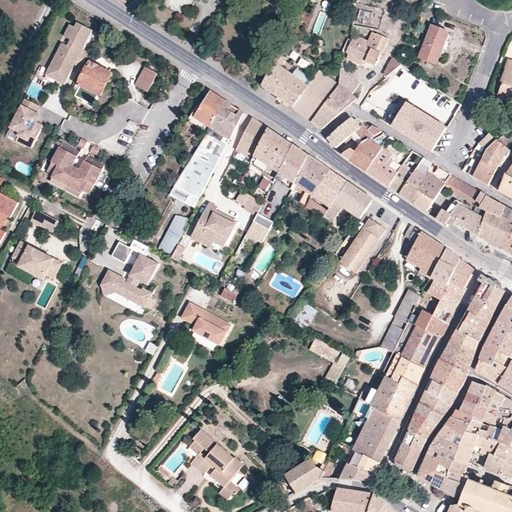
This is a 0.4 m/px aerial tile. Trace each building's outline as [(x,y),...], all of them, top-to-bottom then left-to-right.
[(75,65),(82,68),(89,53),(83,50),(92,31),(77,23),(75,27),(70,25),(64,37),(71,40),(68,46),(62,44),(49,69),(60,75),(57,81),(65,85),(75,65)] [(367,36),(369,29),(354,26),(352,34),(358,35),(358,34),(367,36)] [(437,64),(449,32),(432,26),(419,57),(437,64)] [(354,35),(346,51),(348,52),(347,57),(362,64),(364,59),(375,64),(387,38),(373,32),(368,41),(354,35)] [(320,70),(308,86),(280,65),(285,58),(279,54),(262,85),(274,94),(281,98),(286,102),(293,106),(312,120),(340,85),(320,70)] [(511,59),(508,58),(504,68),(505,68),(500,81),(502,81),(497,95),(511,101),(511,98),(511,59)] [(101,95),(113,72),(88,59),(75,83),(80,86),(74,96),(91,105),(97,94),(101,95)] [(301,59),(297,66),(306,71),(310,64),(301,59)] [(402,66),(393,59),(384,75),(387,79),(402,66)] [(147,93),(157,74),(145,67),(135,86),(147,93)] [(57,81),(60,75),(49,69),(46,76),(57,81)] [(340,85),(352,94),(360,83),(341,69),(340,85)] [(353,102),(357,98),(352,94),(340,85),(312,120),(324,128),(353,102)] [(211,91),(210,91),(195,116),(211,127),(226,101),(220,97),(211,91)] [(40,109),(41,106),(24,97),(20,104),(8,127),(10,128),(7,135),(14,139),(14,140),(29,147),(34,138),(41,125),(36,122),(40,114),(38,113),(40,109)] [(243,113),(226,101),(211,127),(230,139),(237,126),(243,113)] [(431,150),(445,127),(406,103),(392,126),(431,150)] [(361,127),(352,117),(329,138),(337,148),(351,136),(356,131),(361,128),(361,127)] [(268,129),(253,118),(246,131),(237,149),(253,160),(268,129)] [(363,124),(361,127),(361,128),(356,131),(365,141),(370,139),(370,138),(371,139),(374,138),(376,135),(383,131),(373,125),(370,130),(363,124)] [(269,130),(268,129),(253,160),(251,163),(276,179),(277,178),(280,172),(294,145),(269,130)] [(365,141),(356,131),(351,136),(359,145),(365,141)] [(227,145),(208,132),(208,133),(170,196),(196,208),(227,145)] [(370,139),(365,141),(359,145),(343,154),(368,172),(383,149),(385,145),(383,144),(386,141),(392,137),(385,132),(383,135),(376,140),(374,138),(371,139),(370,138),(370,139)] [(499,140),(490,133),(479,144),(487,150),(499,140)] [(87,141),(81,139),(78,145),(83,148),(87,141)] [(509,148),(499,140),(487,150),(483,160),(482,160),(498,168),(509,148)] [(72,165),(80,151),(61,142),(45,172),(53,176),(50,180),(79,196),(82,190),(89,193),(104,164),(86,155),(79,168),(72,165)] [(100,148),(94,145),(91,151),(96,154),(100,148)] [(299,149),(294,145),(280,172),(277,178),(293,188),(296,183),(310,156),(306,153),(299,149)] [(393,155),(383,149),(368,172),(388,186),(403,166),(391,159),(393,155)] [(312,158),(310,156),(296,183),(293,188),(305,195),(300,202),(307,207),(311,200),(331,170),(321,163),(316,160),(312,158)] [(423,157),(416,169),(428,178),(432,162),(423,157)] [(469,173),(474,176),(482,160),(483,160),(477,157),(469,173)] [(474,176),(489,185),(498,168),(482,160),(474,176)] [(428,178),(420,191),(434,201),(448,182),(451,175),(432,162),(428,178)] [(404,163),(403,166),(388,186),(399,194),(415,170),(404,163)] [(428,178),(416,169),(415,170),(399,194),(407,199),(413,203),(420,191),(428,178)] [(336,173),(331,170),(311,200),(307,207),(323,218),(324,216),(328,211),(334,202),(348,181),(340,176),(336,173)] [(498,190),(511,198),(511,196),(511,176),(506,172),(505,172),(498,190)] [(458,179),(451,175),(448,182),(454,186),(458,179)] [(267,192),(272,183),(263,179),(259,188),(267,192)] [(478,199),(482,192),(458,179),(454,186),(478,199)] [(360,219),(374,199),(366,194),(361,191),(356,187),(348,181),(334,202),(328,211),(324,216),(333,222),(343,208),(360,219)] [(20,203),(0,191),(0,190),(2,186),(0,185),(0,245),(1,246),(8,233),(1,229),(0,228),(0,223),(5,215),(8,216),(12,218),(20,203)] [(262,203),(242,190),(236,200),(245,206),(243,209),(253,214),(255,211),(257,212),(262,203)] [(413,203),(427,212),(428,210),(434,201),(420,191),(413,203)] [(488,195),(482,192),(478,199),(477,201),(483,204),(488,195)] [(488,195),(483,204),(481,208),(488,212),(502,217),(506,206),(488,195)] [(485,219),(474,212),(458,203),(450,214),(442,209),(437,216),(436,218),(446,224),(451,216),(456,219),(468,229),(471,231),(471,232),(474,234),(476,235),(480,237),(488,241),(493,243),(502,217),(488,212),(485,219)] [(211,242),(224,217),(224,216),(216,211),(217,208),(209,204),(192,238),(200,243),(203,238),(211,242)] [(511,209),(506,206),(502,217),(493,243),(506,249),(511,235),(511,209)] [(488,212),(481,208),(477,207),(474,212),(485,219),(488,212)] [(61,222),(38,210),(33,222),(55,233),(61,222)] [(262,241),(274,221),(262,214),(250,234),(262,241)] [(0,228),(1,229),(8,216),(5,215),(0,223),(0,228)] [(238,222),(230,218),(225,216),(224,216),(224,217),(237,224),(238,222)] [(152,223),(140,244),(151,250),(170,260),(177,247),(191,220),(176,217),(174,220),(172,219),(160,226),(152,223)] [(224,248),(237,224),(224,217),(211,242),(214,243),(224,248)] [(370,219),(364,228),(341,262),(357,273),(380,239),(386,230),(370,219)] [(410,226),(404,236),(415,242),(406,259),(422,268),(420,272),(428,277),(431,279),(432,279),(433,278),(448,249),(434,240),(422,232),(421,232),(411,225),(410,226)] [(211,242),(203,238),(200,243),(209,247),(211,242)] [(65,263),(24,241),(16,257),(24,262),(21,266),(46,279),(49,274),(57,279),(65,263)] [(146,258),(151,250),(140,244),(136,242),(132,250),(121,244),(113,258),(126,265),(134,252),(143,256),(146,258)] [(177,247),(170,260),(177,264),(184,250),(177,247)] [(448,249),(433,278),(437,280),(449,286),(451,281),(462,260),(456,256),(448,249)] [(137,289),(141,282),(149,287),(161,265),(146,258),(143,256),(132,277),(134,278),(130,285),(126,283),(127,281),(110,272),(103,286),(106,296),(116,293),(137,305),(143,292),(137,289)] [(462,260),(451,281),(465,289),(475,270),(474,270),(462,260)] [(481,280),(485,283),(486,284),(490,279),(484,275),(481,280)] [(491,277),(490,279),(502,288),(503,288),(503,287),(503,286),(503,285),(502,284),(491,277)] [(437,280),(433,278),(432,279),(431,279),(428,285),(426,288),(431,291),(437,280)] [(486,284),(485,283),(477,296),(497,309),(506,291),(502,288),(490,279),(486,284)] [(465,289),(451,281),(449,286),(437,280),(431,291),(426,300),(421,297),(416,306),(434,316),(439,306),(454,314),(465,289)] [(237,293),(234,291),(225,286),(220,294),(233,301),(237,293)] [(421,297),(422,296),(409,289),(397,313),(381,346),(382,347),(393,352),(394,352),(400,339),(408,322),(416,306),(421,297)] [(146,310),(153,297),(143,292),(137,305),(146,310)] [(497,309),(477,296),(469,310),(489,324),(491,319),(494,314),(497,309)] [(318,311),(304,302),(304,301),(289,322),(301,329),(305,331),(318,311)] [(185,319),(198,326),(201,321),(194,317),(200,308),(192,304),(185,319)] [(511,307),(509,304),(499,321),(511,331),(511,329),(511,307)] [(434,316),(416,306),(408,322),(441,338),(444,335),(449,324),(434,316)] [(439,306),(434,316),(449,324),(454,314),(439,306)] [(233,326),(200,308),(194,317),(201,321),(198,326),(196,331),(222,346),(233,326)] [(489,324),(469,310),(463,321),(485,333),(489,324)] [(485,333),(463,321),(458,329),(480,341),(485,333)] [(511,331),(499,321),(495,329),(506,338),(503,345),(501,348),(501,349),(500,350),(511,356),(511,331)] [(441,338),(408,322),(400,339),(404,342),(401,349),(400,349),(398,354),(426,367),(428,365),(429,360),(431,357),(432,353),(434,350),(438,343),(441,338)] [(479,344),(480,341),(458,329),(453,338),(477,350),(478,348),(479,344)] [(483,353),(481,360),(493,365),(494,363),(495,362),(496,361),(497,358),(497,356),(498,354),(500,350),(501,349),(501,348),(503,345),(506,338),(495,329),(493,334),(490,338),(488,342),(486,347),(484,350),(483,353)] [(325,342),(317,338),(311,349),(325,356),(331,345),(325,342)] [(477,350),(453,338),(449,347),(474,358),(477,350)] [(146,352),(154,356),(158,347),(150,343),(146,352)] [(341,351),(331,345),(325,356),(335,361),(341,351)] [(469,373),(474,358),(449,347),(445,354),(442,359),(469,373)] [(359,360),(363,350),(358,351),(354,358),(359,360)] [(491,378),(501,383),(511,363),(511,356),(500,350),(498,354),(497,356),(497,358),(496,361),(495,362),(494,363),(493,365),(481,360),(477,370),(491,378)] [(426,367),(398,354),(387,376),(388,376),(387,377),(400,383),(404,377),(419,385),(423,375),(426,367)] [(469,373),(442,359),(439,365),(436,371),(432,379),(447,387),(458,393),(459,392),(462,387),(465,383),(465,381),(466,379),(469,373)] [(511,363),(501,383),(511,390),(511,363)] [(400,383),(387,377),(380,392),(374,389),(371,396),(363,392),(359,400),(401,421),(403,417),(410,404),(415,393),(419,385),(404,377),(400,383)] [(355,390),(357,383),(348,379),(345,387),(355,390)] [(430,385),(427,391),(441,398),(447,387),(432,379),(430,385)] [(475,382),(470,392),(483,397),(487,387),(475,382)] [(458,394),(458,393),(447,387),(441,398),(452,405),(458,394)] [(476,405),(489,410),(490,409),(492,403),(498,392),(487,387),(483,397),(470,392),(466,401),(476,405)] [(441,398),(427,391),(426,394),(424,398),(422,403),(432,409),(437,412),(442,415),(444,416),(452,405),(441,398)] [(506,397),(498,392),(492,403),(490,409),(499,411),(506,397)] [(490,409),(489,410),(485,421),(485,422),(499,425),(507,417),(511,419),(511,400),(506,397),(499,411),(490,409)] [(359,400),(353,412),(369,421),(354,449),(355,450),(380,463),(382,460),(388,448),(395,433),(401,421),(359,400)] [(466,401),(461,412),(485,421),(489,410),(476,405),(466,401)] [(432,409),(422,403),(420,406),(418,411),(416,417),(436,428),(440,422),(444,416),(442,415),(437,412),(432,409)] [(458,410),(454,417),(461,420),(471,424),(482,428),(484,424),(485,422),(485,421),(461,412),(458,410)] [(428,439),(436,428),(416,417),(414,421),(412,425),(410,430),(419,435),(425,438),(428,439)] [(487,424),(484,424),(482,428),(471,424),(461,420),(454,417),(453,417),(447,426),(460,430),(468,432),(478,435),(484,436),(489,437),(492,438),(496,427),(491,425),(487,424)] [(511,419),(507,417),(499,425),(496,427),(492,438),(495,439),(500,441),(502,443),(511,447),(511,419)] [(447,426),(440,435),(463,445),(468,432),(460,430),(447,426)] [(196,441),(211,453),(198,468),(205,474),(210,468),(214,464),(218,468),(215,471),(211,476),(224,486),(225,487),(230,481),(243,465),(236,459),(235,460),(218,445),(219,444),(202,430),(194,439),(196,441)] [(419,435),(410,430),(404,444),(412,448),(421,453),(428,439),(425,438),(419,435)] [(495,439),(492,438),(489,437),(484,436),(478,435),(468,432),(463,445),(475,450),(476,450),(480,452),(482,452),(486,454),(490,455),(491,453),(495,455),(502,443),(500,441),(495,439)] [(463,445),(440,435),(434,444),(431,449),(449,456),(452,450),(459,453),(463,445)] [(211,453),(196,441),(191,447),(199,454),(192,463),(198,468),(211,453)] [(511,447),(502,443),(495,455),(491,453),(490,455),(485,468),(511,478),(511,447)] [(416,463),(421,453),(412,448),(404,444),(396,462),(412,470),(416,463)] [(355,450),(354,449),(354,450),(345,445),(342,451),(351,456),(355,450)] [(475,450),(463,445),(459,453),(456,461),(469,466),(469,465),(471,461),(475,450)] [(431,449),(429,454),(441,459),(449,462),(455,464),(456,461),(459,453),(452,450),(449,456),(431,449)] [(323,464),(327,455),(317,450),(313,459),(323,464)] [(380,463),(355,450),(351,456),(348,463),(360,467),(376,472),(380,463)] [(419,476),(443,489),(445,485),(447,482),(449,478),(449,477),(450,476),(451,473),(452,470),(455,464),(449,462),(441,459),(429,454),(419,476)] [(297,492),(321,479),(322,478),(325,471),(317,467),(312,459),(287,476),(297,492)] [(336,464),(329,461),(325,471),(322,478),(321,479),(329,479),(336,464)] [(469,466),(456,461),(455,464),(452,470),(465,474),(469,466)] [(360,467),(348,463),(340,480),(363,480),(371,481),(376,472),(360,467)] [(465,474),(452,470),(451,473),(450,476),(449,477),(449,478),(462,483),(456,496),(462,499),(469,481),(466,476),(467,476),(465,474)] [(468,475),(467,476),(466,476),(469,481),(462,499),(460,504),(455,505),(456,507),(462,506),(474,510),(473,511),(511,511),(511,487),(497,481),(494,488),(483,484),(485,480),(482,479),(481,483),(471,479),(468,475)] [(462,483),(449,478),(447,482),(445,485),(443,489),(456,496),(462,483)] [(238,488),(230,481),(225,487),(224,486),(219,493),(228,500),(233,494),(238,488)] [(368,511),(374,494),(338,488),(332,511),(368,511)] [(394,511),(388,506),(374,494),(368,511),(394,511)]
